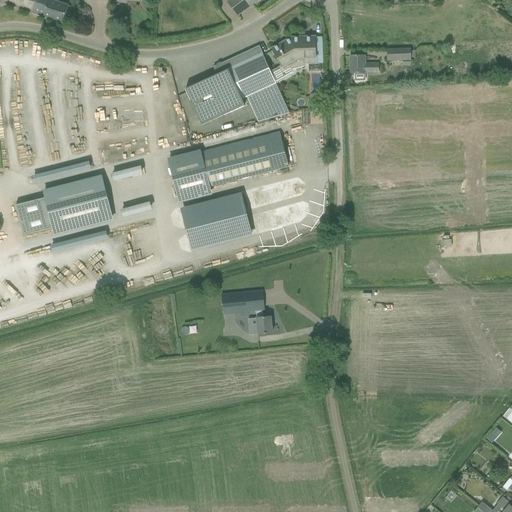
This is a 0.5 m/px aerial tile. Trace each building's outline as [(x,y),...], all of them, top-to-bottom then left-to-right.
[(0,0),(0,2),(22,10),(25,0),(0,0)] [(25,0),(22,10),(63,23),(68,6),(50,0),(25,0)] [(229,0),(227,2),(232,8),(238,16),(259,0),(229,0)] [(271,72),(275,81),(292,72),(292,70),(304,67),(304,65),(317,64),(317,55),(316,55),(315,37),(292,38),(271,49),(281,66),(271,72)] [(217,75),(185,89),(190,98),(199,118),(202,125),(244,106),(242,99),(246,97),(258,122),(289,114),(277,87),(276,84),(275,81),(271,72),(262,54),(259,46),(213,67),(217,75)] [(387,50),(387,61),(410,60),(410,58),(415,57),(415,50),(410,50),(410,49),(387,50)] [(350,56),(350,73),(366,73),(378,73),(378,64),(365,64),(365,56),(350,56)] [(310,96),(311,124),(323,124),(321,96),(310,96)] [(201,153),(210,187),(269,172),(269,174),(272,174),(271,172),(288,167),(279,133),(201,153)] [(145,166),(117,174),(119,181),(147,174),(145,166)] [(16,206),(23,236),(53,228),(55,235),(114,220),(102,176),(43,191),(46,198),(16,206)] [(195,250),(258,238),(249,194),(187,206),(195,250)] [(126,210),(128,217),(157,210),(155,202),(126,210)] [(252,292),(223,295),(225,314),(256,311),(257,318),(248,319),(249,327),(249,336),(258,335),(272,333),(271,317),(263,318),(262,311),(264,311),(262,291),(252,292)] [(181,328),(181,332),(182,333),(184,335),(187,335),(189,333),(189,330),(188,328),(185,327),(184,327),(181,328)] [(492,443),(495,439),(490,434),(486,438),(492,443)] [(503,511),(511,511),(511,507),(511,505),(511,504),(503,497),(497,503),(506,510),(503,511)] [(478,508),(482,511),(492,511),(494,511),(483,502),(478,508)]
